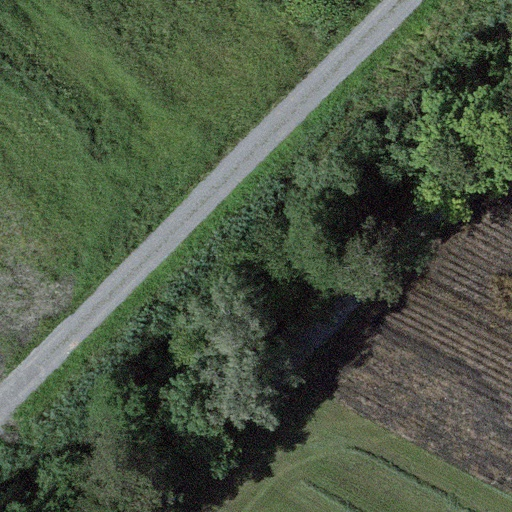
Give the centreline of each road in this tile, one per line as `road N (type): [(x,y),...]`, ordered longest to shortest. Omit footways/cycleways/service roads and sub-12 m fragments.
road 1 (track): [(415,0),(0,419)]
road 2 (track): [(118,511),(511,123)]
